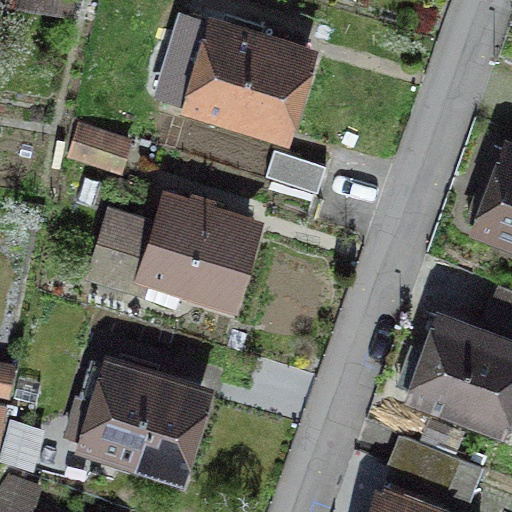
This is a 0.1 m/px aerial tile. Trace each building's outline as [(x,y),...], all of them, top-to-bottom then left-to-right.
[(304,52),(196,20),(170,109),(279,141),(304,52)] [(127,141),(79,126),(71,153),(119,168),(127,141)] [(511,150),(505,148),(468,247),(511,263),(511,150)] [(324,163),(274,149),(266,176),(316,191),(324,163)] [(256,226),(158,191),(127,277),(225,312),(256,226)] [(511,340),(510,346),(426,317),(400,392),(496,426),(511,382),(511,340)] [(213,395),(92,361),(66,455),(187,488),(213,395)] [(11,367),(0,364),(0,390),(6,392),(11,367)] [(39,429),(12,422),(1,458),(28,465),(39,429)] [(459,456),(402,434),(390,466),(446,487),(459,456)] [(413,511),(366,495),(360,511),(413,511)]
